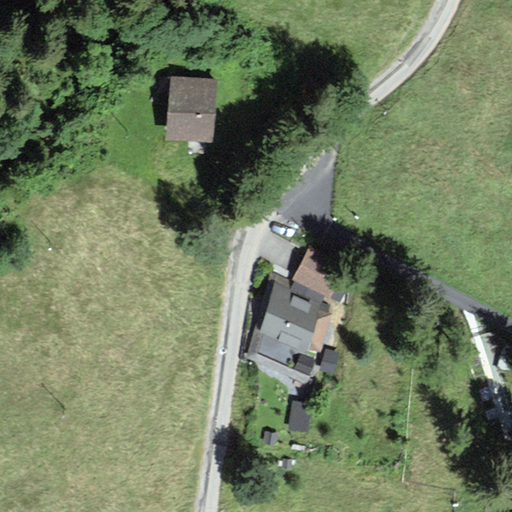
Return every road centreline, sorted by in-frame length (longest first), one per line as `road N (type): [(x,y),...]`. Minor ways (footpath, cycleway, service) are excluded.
road 1 (unclassified): [(449,0),(416,55),(305,153),(267,199),(241,273),(207,511)]
road 2 (unknown): [(278,186),(380,258),(511,321)]
